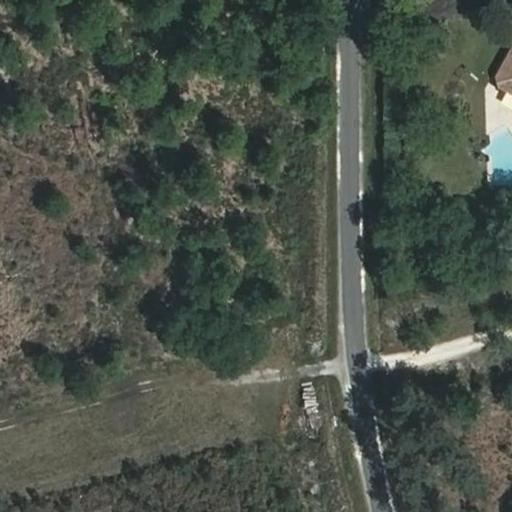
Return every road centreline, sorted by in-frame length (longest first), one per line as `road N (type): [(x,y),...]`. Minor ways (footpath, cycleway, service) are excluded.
road 1 (tertiary): [(390,511),(351,359),(353,0)]
road 2 (track): [(351,359),(0,450)]
